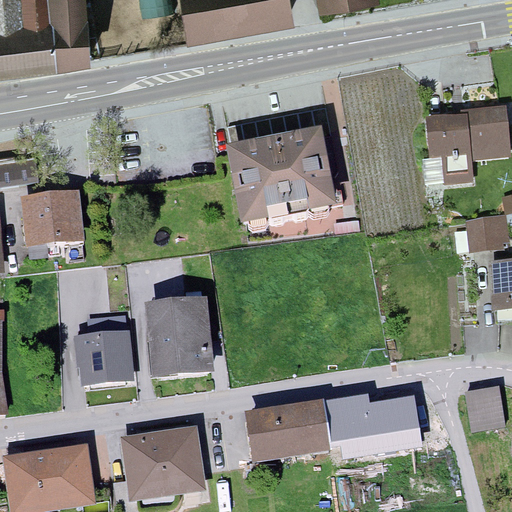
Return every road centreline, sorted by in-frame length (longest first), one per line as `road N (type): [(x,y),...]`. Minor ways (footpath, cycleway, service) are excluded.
road 1 (primary): [(511,17),(0,106)]
road 2 (residential): [(0,442),(451,373)]
road 3 (residential): [(451,373),(477,511)]
